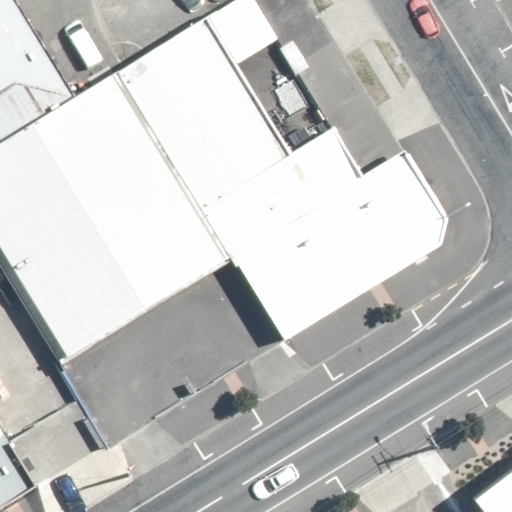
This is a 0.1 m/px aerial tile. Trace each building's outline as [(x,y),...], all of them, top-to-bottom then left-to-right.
[(0,0),(0,138),(70,96),(11,0),(0,0)] [(108,75),(221,264),(236,254),(286,335),(438,246),(448,217),(408,151),(362,182),(330,130),(285,156),(206,21),(108,75)] [(221,264),(108,75),(70,96),(0,138),(0,269),(55,362),(221,264)] [(0,511),(1,511),(37,491),(0,430),(0,511)] [(511,511),(511,474),(474,502),(482,511),(481,511),(511,511)]
